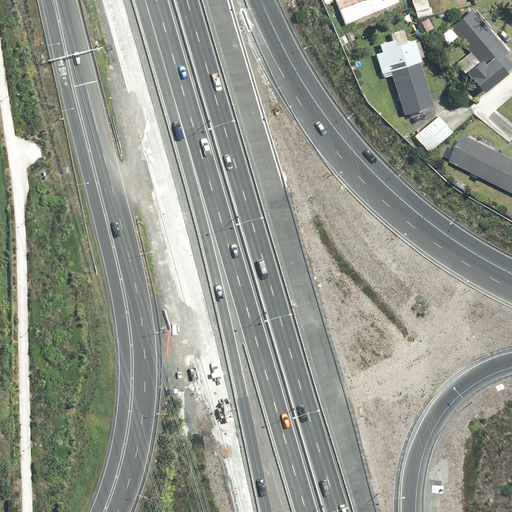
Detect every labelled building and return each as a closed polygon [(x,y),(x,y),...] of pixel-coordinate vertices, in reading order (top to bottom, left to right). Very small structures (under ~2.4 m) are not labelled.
[(333,0),(344,26),(398,3),(397,0),(333,0)] [(509,50),(474,7),(439,36),(446,44),(455,36),(468,53),(455,64),(480,94),(511,67),(502,56),(509,50)] [(402,45),(399,36),(389,39),(390,41),(379,44),(378,42),(371,44),(373,50),(378,49),(379,52),(374,53),(382,79),(391,76),(396,94),(382,98),(387,116),(400,112),(402,117),(433,108),(413,41),(402,45)] [(451,132),(436,116),(413,137),(428,154),(451,132)] [(511,159),(465,135),(451,162),(511,193),(511,159)]
